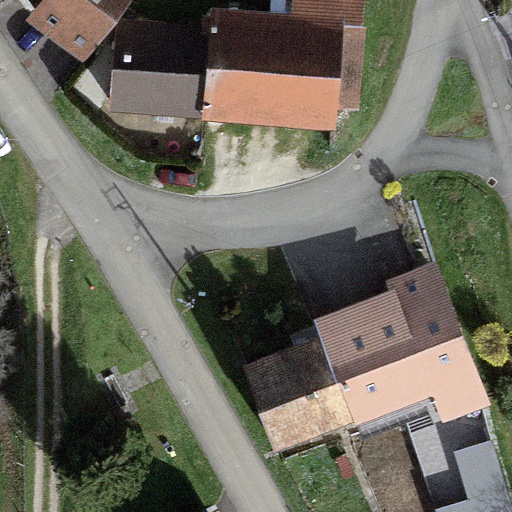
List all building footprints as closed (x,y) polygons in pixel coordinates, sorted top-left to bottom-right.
[(35,0),(37,2),(35,6),(88,46),(89,44),(122,0),(35,0)] [(290,0),(289,15),(340,21),(361,24),(362,0),(290,0)] [(326,116),(327,118),(332,119),(340,21),(289,15),(205,10),(204,26),(117,20),(109,101),(154,105),(153,116),(170,117),(171,106),(204,108),(204,105),(326,116)] [(430,266),(386,282),(390,292),(395,306),(324,334),(352,412),(431,382),(441,411),(480,398),(430,266)] [(395,306),(390,292),(363,303),(319,319),(324,334),(395,306)] [(272,440),(352,412),(324,334),(322,334),(317,321),(290,332),(294,344),(244,362),(272,440)] [(511,511),(495,442),(456,449),(469,495),(436,507),(437,511),(511,511)]
